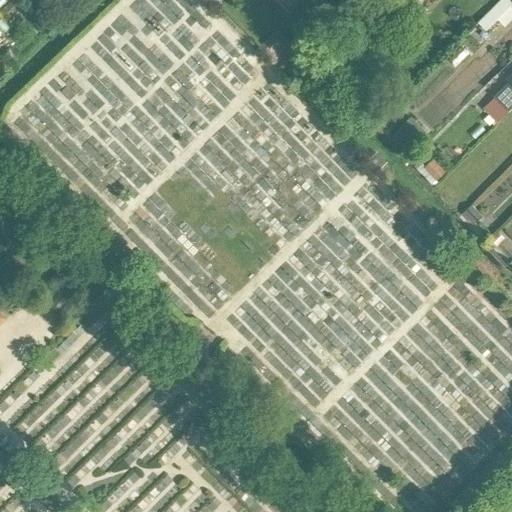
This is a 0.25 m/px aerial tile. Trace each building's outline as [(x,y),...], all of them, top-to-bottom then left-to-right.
[(272,0),(288,16),(304,0),(272,0)] [(412,0),(413,0),(417,3),(420,0),(388,0),(388,1),(400,13),(412,0)] [(511,8),(511,0),(504,0),(479,25),(487,34),(511,8)] [(511,112),(511,76),(507,81),(510,84),(494,99),(510,115),(511,112)] [(410,119),(390,137),(404,151),(423,134),(410,119)] [(377,172),(387,164),(376,153),(368,161),(377,172)] [(435,183),(444,174),(432,161),(422,170),(435,183)] [(473,227),(483,218),(472,207),(462,216),(473,227)]
